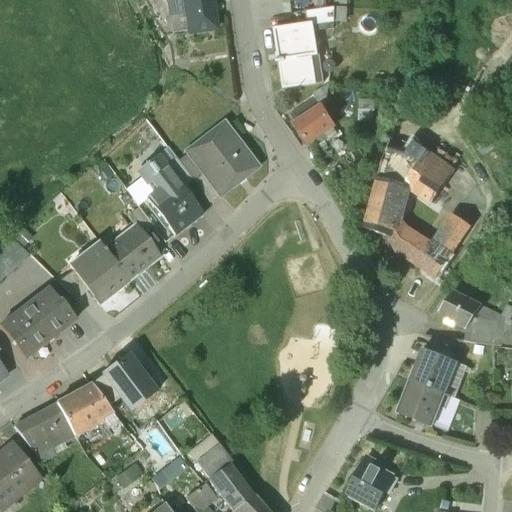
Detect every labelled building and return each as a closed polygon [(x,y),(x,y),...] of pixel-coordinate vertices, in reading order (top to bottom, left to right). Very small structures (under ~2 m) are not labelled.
[(165,0),(168,17),(184,14),(181,0),(165,0)] [(213,0),(181,0),(184,14),(187,33),(187,36),(218,32),(213,0)] [(333,0),(333,9),(346,10),(347,0),(333,0)] [(305,13),(307,27),(313,26),(313,28),(332,25),(333,9),(305,13)] [(333,9),(332,25),(346,24),(346,10),(333,9)] [(171,35),(187,33),(184,14),(168,17),(171,35)] [(307,27),(274,32),(282,91),(315,86),(311,59),(317,58),(313,28),(313,26),(307,27)] [(320,108),(323,113),(326,86),(312,95),(315,100),(320,108)] [(315,100),(289,117),(294,125),(320,108),(315,100)] [(432,110),(418,103),(417,105),(408,102),(405,109),(414,112),(412,118),(427,125),(432,110)] [(320,108),(294,125),(306,144),(331,127),(323,113),(320,108)] [(223,123),(207,136),(211,142),(190,159),(201,173),(219,196),(220,197),(258,168),(223,123)] [(427,125),(395,124),(377,179),(405,188),(408,190),(427,154),(418,148),(427,125)] [(251,129),(244,125),(242,129),(249,133),(251,129)] [(454,172),(427,154),(408,190),(431,205),(434,200),(454,172)] [(133,175),(150,198),(174,180),(164,166),(156,157),(133,175)] [(192,181),(174,158),(164,166),(174,180),(175,179),(183,188),(192,181)] [(219,196),(201,173),(192,181),(209,203),(219,196)] [(183,188),(175,179),(174,180),(150,198),(146,201),(174,236),(186,227),(186,228),(203,215),(183,188)] [(405,188),(377,179),(371,201),(364,230),(390,239),(395,224),(405,188)] [(440,204),(434,200),(431,205),(437,208),(440,204)] [(152,228),(138,209),(127,217),(135,227),(142,236),(152,228)] [(447,214),(443,219),(449,223),(453,217),(447,214)] [(430,251),(420,266),(436,276),(469,227),(453,217),(449,223),(430,251)] [(430,251),(404,234),(395,224),(390,239),(397,250),(420,266),(430,251)] [(135,227),(104,250),(128,282),(159,257),(142,236),(135,227)] [(10,238),(0,246),(0,281),(28,256),(10,238)] [(99,244),(84,255),(88,259),(74,271),(70,266),(69,267),(72,272),(88,292),(98,306),(128,282),(104,250),(99,244)] [(88,292),(72,272),(57,284),(75,302),(88,292)] [(48,290),(0,326),(0,329),(24,361),(75,321),(59,301),(58,302),(48,290)] [(481,309),(451,295),(437,318),(465,332),(466,332),(481,309)] [(511,309),(507,306),(500,319),(511,325),(511,309)] [(511,325),(500,319),(481,309),(466,332),(465,332),(463,344),(493,348),(511,350),(511,325)] [(456,365),(422,351),(409,381),(444,396),(456,365)] [(102,377),(119,399),(129,413),(157,392),(128,354),(100,374),(102,377)] [(91,386),(108,408),(119,399),(102,377),(91,385),(91,386)] [(444,396),(409,381),(396,414),(433,430),(447,397),(444,396)] [(91,386),(87,388),(96,405),(90,408),(98,423),(101,422),(108,417),(106,414),(110,411),(108,408),(91,386)] [(87,388),(56,404),(74,437),(98,423),(90,408),(96,405),(87,388)] [(56,404),(31,418),(40,435),(42,435),(50,430),(58,445),(74,437),(56,404)] [(476,410),(475,446),(491,447),(492,416),(476,410)] [(108,417),(101,422),(111,436),(123,428),(112,414),(108,417)] [(40,435),(31,418),(14,428),(33,453),(47,445),(42,435),(40,435)] [(47,445),(33,453),(41,464),(54,454),(50,450),(47,445)] [(11,446),(0,454),(0,505),(7,506),(39,480),(11,446)] [(190,466),(202,481),(228,464),(216,447),(190,466)] [(376,465),(366,459),(346,495),(376,511),(386,492),(391,494),(398,482),(374,469),(376,465)] [(202,481),(183,492),(195,511),(196,511),(203,508),(217,500),(227,511),(231,511),(253,497),(228,464),(202,481)] [(113,481),(121,493),(142,477),(134,466),(113,481)] [(344,511),(347,506),(325,493),(316,510),(320,511),(344,511)] [(264,511),(253,497),(231,511),(264,511)]
